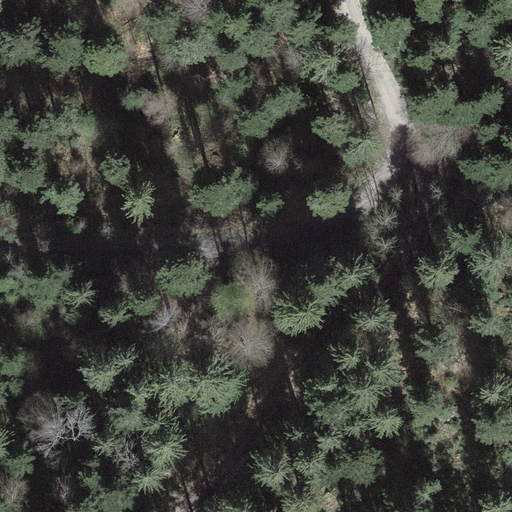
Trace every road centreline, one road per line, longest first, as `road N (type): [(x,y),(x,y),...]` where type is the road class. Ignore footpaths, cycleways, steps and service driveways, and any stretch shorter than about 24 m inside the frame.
road 1 (track): [(0,253),(30,244),(247,240),(317,226),(359,207),(400,160),(398,124),(347,0)]
road 2 (track): [(400,160),(421,171),(419,233),(394,270),(289,373),(221,466),(164,511)]
